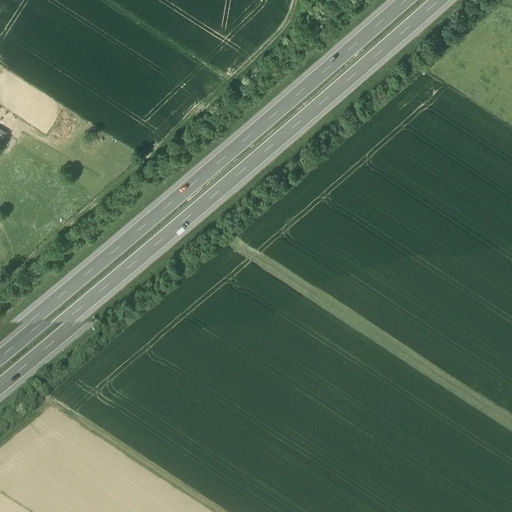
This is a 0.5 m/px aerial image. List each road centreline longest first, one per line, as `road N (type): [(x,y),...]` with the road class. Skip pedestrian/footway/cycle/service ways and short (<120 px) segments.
road 1 (motorway): [(0,380),(444,0)]
road 2 (motorway): [(410,0),(0,348)]
road 3 (track): [(293,0),(289,23),(255,58),(0,290)]
road 4 (track): [(215,511),(56,409)]
road 5 (track): [(230,81),(100,0)]
